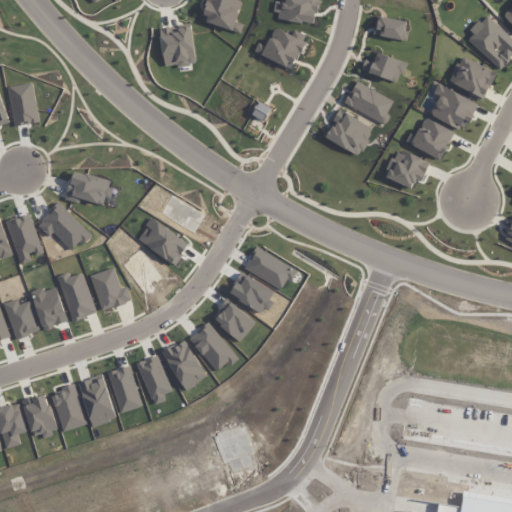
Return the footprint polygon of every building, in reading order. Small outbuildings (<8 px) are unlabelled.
[(241,34),(244,24),(236,22),(242,1),(240,0),(209,0),(202,21),(241,34)] [(275,18),(315,25),(319,0),(280,0),(281,2),(278,2),(275,18)] [(511,33),(500,22),(511,10),(511,0),(511,33)] [(407,40),(409,31),(406,30),(407,21),(377,17),(374,36),(407,40)] [(511,56),(498,72),(466,45),(472,38),(468,34),(477,23),(481,27),(487,21),(511,42),(511,56)] [(160,29),(165,68),(196,64),(192,26),(160,29)] [(254,52),(291,70),(308,37),(294,30),(291,35),(275,27),(266,46),(259,43),(254,52)] [(399,83),(406,62),(377,53),(374,63),(365,60),(361,71),(399,83)] [(482,97),(451,83),(462,59),(493,74),(482,97)] [(345,105),(386,124),(391,115),(388,114),(394,100),(356,82),(345,105)] [(459,130),(432,117),(441,97),(434,93),(439,84),(478,104),(473,114),(474,115),(471,122),(467,121),(464,128),(461,126),(459,130)] [(272,108),(260,102),(253,114),(265,121),(272,108)] [(326,140),(360,155),(373,126),(339,111),(326,140)] [(440,159),(406,141),(410,133),(415,135),(425,117),(455,133),(449,144),(447,144),(446,146),(448,146),(445,153),(443,152),(440,159)] [(411,188),(386,177),(389,171),(386,169),(391,157),(394,159),(397,152),(401,153),(402,151),(430,163),(422,182),(417,179),(415,183),(413,183),(411,188)] [(112,182),(74,171),(66,200),(80,204),(82,199),(103,205),(106,196),(108,196),(112,182)] [(511,247),(503,242),(511,224),(511,247)] [(121,289),(114,268),(90,277),(103,312),(132,301),(127,287),(121,289)] [(72,321),(96,314),(83,273),(71,277),(70,273),(58,277),(72,321)] [(87,425),(75,384),(63,387),(65,392),(53,396),(64,432),(87,425)] [(35,410),(33,399),(25,400),(27,411),(35,410)] [(511,511),(431,511),(435,492),(458,496),(463,486),(511,494),(511,511)]
